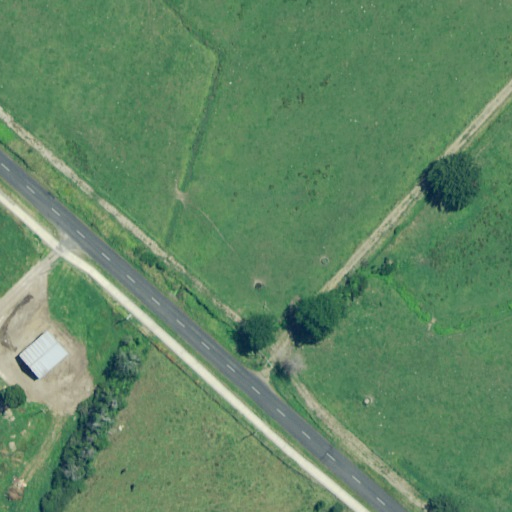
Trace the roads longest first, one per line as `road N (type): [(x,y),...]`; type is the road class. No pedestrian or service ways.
road 1 (track): [(0,113),(277,355),(308,403),(430,511)]
road 2 (unclassified): [(0,165),(390,511)]
road 3 (track): [(249,387),(511,81)]
